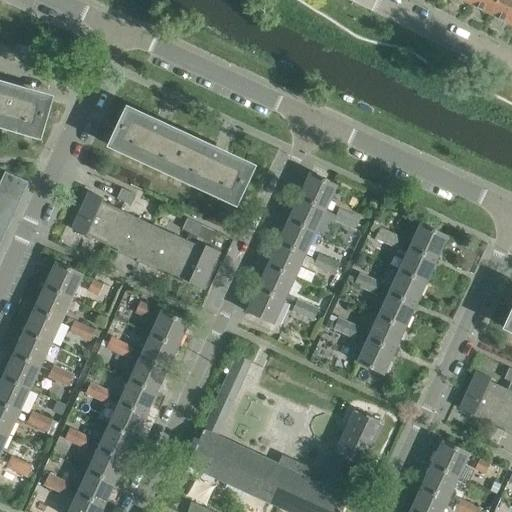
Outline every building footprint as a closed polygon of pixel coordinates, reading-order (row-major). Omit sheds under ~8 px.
[(471,0),(469,4),(490,15),(497,0),(471,0)] [(511,0),(497,0),(490,15),(511,25),(511,22),(511,0)] [(0,124),(38,135),(48,100),(0,85),(0,124)] [(112,145),(173,173),(189,140),(128,112),(112,145)] [(189,140),(173,173),(235,202),(250,168),(189,140)] [(5,172),(0,183),(23,193),(28,183),(5,172)] [(310,174),(300,197),(325,209),(336,186),(310,174)] [(0,183),(0,182),(0,194),(18,203),(23,193),(0,183)] [(117,200),(124,203),(129,192),(122,189),(117,200)] [(129,192),(124,203),(132,206),(137,195),(129,192)] [(87,236),(105,244),(121,211),(102,202),(103,199),(89,193),(72,229),(84,235),(83,236),(86,237),(87,236)] [(0,194),(0,207),(14,214),(18,203),(0,194)] [(300,197),(289,220),(315,232),(325,209),(300,197)] [(0,207),(0,219),(9,224),(14,214),(0,207)] [(334,220),(344,225),(349,214),(339,209),(334,220)] [(136,262),(154,224),(153,226),(134,217),(121,211),(105,244),(124,253),(123,254),(137,260),(136,262)] [(349,214),(344,225),(355,230),(360,219),(349,214)] [(0,219),(0,231),(4,234),(9,224),(0,219)] [(182,230),(190,233),(195,222),(187,219),(182,230)] [(289,220),(279,243),(304,255),(315,232),(289,220)] [(195,222),(190,233),(197,236),(202,226),(195,222)] [(152,266),(171,275),(186,241),(173,235),(154,226),(155,224),(154,224),(136,262),(137,263),(138,261),(151,267),(152,266)] [(420,225),(410,248),(436,260),(446,237),(420,225)] [(375,239),(386,244),(391,233),(380,228),(375,239)] [(391,233),(386,244),(396,248),(401,238),(391,233)] [(330,238),(323,254),(348,266),(355,250),(330,238)] [(186,241),(171,275),(189,283),(189,284),(191,286),(192,284),(203,290),(220,253),(206,246),(205,249),(186,241)] [(279,243),(268,266),(294,278),(304,255),(279,243)] [(410,248),(399,271),(425,283),(436,260),(410,248)] [(313,265),(324,270),(328,260),(318,255),(313,265)] [(328,260),(324,270),(334,275),(339,265),(328,260)] [(56,263),(45,286),(71,298),(82,275),(56,263)] [(268,266),(258,289),(283,301),(294,278),(268,266)] [(399,271),(389,294),(415,306),(425,283),(399,271)] [(354,284),(365,289),(370,279),(359,274),(354,284)] [(370,279),(365,289),(375,294),(380,283),(370,279)] [(88,291),(98,296),(103,285),(93,280),(88,291)] [(110,280),(107,287),(118,291),(121,285),(110,280)] [(45,286),(35,309),(61,321),(71,298),(45,286)] [(283,301),(258,289),(247,312),(273,324),(283,301)] [(389,294),(378,317),(404,328),(415,306),(389,294)] [(292,311),(303,316),(307,305),(297,300),(292,311)] [(135,313),(146,317),(151,307),(140,302),(135,313)] [(307,305),(303,316),(313,320),(318,310),(307,305)] [(35,309),(24,332),(50,344),(61,321),(35,309)] [(162,312),(151,335),(177,347),(187,324),(162,312)] [(378,317),(368,339),(394,351),(404,328),(378,317)] [(333,329),(344,334),(349,324),(338,319),(333,329)] [(69,332),(79,336),(84,326),(74,321),(69,332)] [(349,324),(344,334),(355,339),(360,328),(349,324)] [(84,326),(79,336),(90,341),(94,330),(84,326)] [(24,332),(14,355),(40,366),(50,344),(24,332)] [(151,335),(141,357),(166,369),(177,347),(151,335)] [(106,348),(117,353),(122,343),(111,338),(106,348)] [(394,351),(368,339),(357,362),(383,374),(394,351)] [(122,343),(117,353),(127,358),(132,347),(122,343)] [(14,355),(3,377),(29,389),(40,366),(14,355)] [(238,356),(203,430),(216,436),(251,362),(238,356)] [(141,357),(130,380),(156,392),(166,369),(141,357)] [(48,377),(59,381),(63,371),(53,366),(48,377)] [(63,371),(59,381),(69,386),(74,376),(63,371)] [(473,416),(492,424),(507,390),(489,382),(490,379),(476,372),(459,409),(470,415),(470,416),(473,417),(473,416)] [(3,377),(0,384),(0,403),(19,412),(29,389),(3,377)] [(130,380),(120,403),(145,415),(156,392),(130,380)] [(85,394),(95,398),(100,388),(90,383),(85,394)] [(100,388),(95,398),(106,403),(110,392),(100,388)] [(511,392),(507,390),(492,424),(510,433),(509,434),(511,435),(511,392)] [(56,402),(52,411),(61,415),(66,406),(56,402)] [(0,403),(0,431),(8,436),(19,412),(0,403)] [(120,403),(109,426),(135,438),(145,415),(120,403)] [(216,436),(203,430),(187,465),(289,511),(341,511),(348,498),(340,493),(354,463),(362,467),(383,423),(355,410),(320,485),(306,478),(310,468),(282,455),(277,465),(216,436)] [(27,422),(37,427),(42,416),(32,412),(27,422)] [(42,416),(37,427),(48,432),(50,426),(52,421),(42,416)] [(109,426),(99,449),(124,461),(135,438),(109,426)] [(65,439),(75,444),(80,433),(70,429),(65,439)] [(80,433),(75,444),(85,449),(90,438),(80,433)] [(443,442),(432,465),(458,477),(468,454),(443,442)] [(99,449),(88,471),(114,483),(124,461),(99,449)] [(6,468),(16,472),(21,462),(11,457),(6,468)] [(475,469),(485,474),(490,464),(479,459),(475,469)] [(21,462),(16,472),(27,477),(32,466),(21,462)] [(432,465),(422,488),(447,500),(458,477),(432,465)] [(88,471),(77,494),(103,506),(114,483),(88,471)] [(44,485),(54,490),(59,479),(49,474),(44,485)] [(59,479),(54,490),(64,494),(69,484),(59,479)] [(494,482),(490,491),(496,494),(500,485),(494,482)] [(422,488),(411,510),(414,511),(441,511),(447,500),(422,488)] [(100,511),(103,506),(77,494),(69,511),(100,511)] [(456,510),(459,511),(467,511),(471,504),(460,500),(456,510)] [(194,511),(197,505),(191,502),(187,511),(194,511)]
